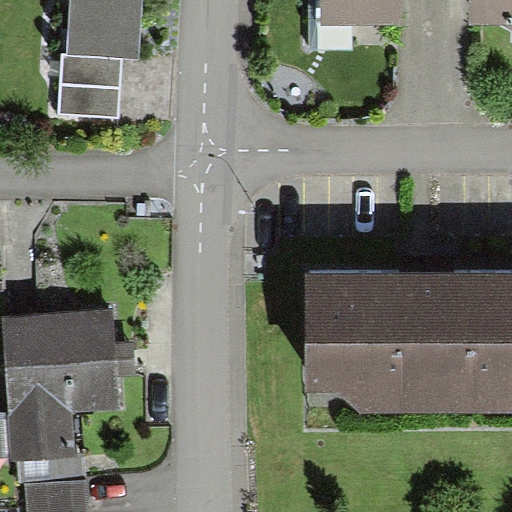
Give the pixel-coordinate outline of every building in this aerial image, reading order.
[(138,0),(61,0),(59,57),(136,60),(138,0)] [(394,0),(313,0),(314,28),(394,27),(394,0)] [(511,0),(459,0),(460,26),(511,25),(511,0)] [(113,122),(115,66),(53,65),(51,120),(113,122)] [(511,417),(511,279),(305,282),(307,395),(335,395),(355,416),(511,417)] [(102,318),(0,321),(0,422),(0,423),(0,422),(0,461),(65,459),(63,416),(106,415),(105,377),(127,376),(126,348),(103,349),(102,318)] [(77,511),(77,487),(20,488),(20,511),(77,511)]
